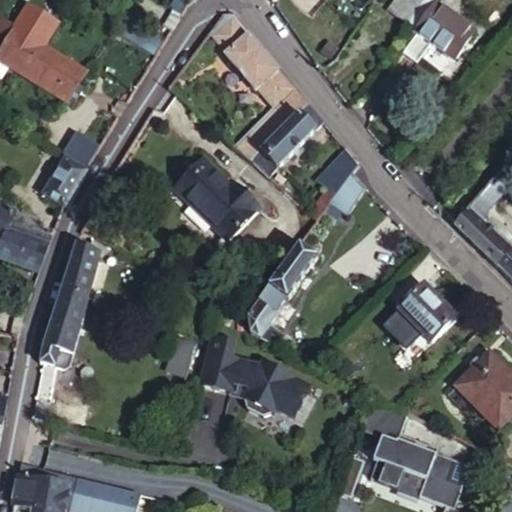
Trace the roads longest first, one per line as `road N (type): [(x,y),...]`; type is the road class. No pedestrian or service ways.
road 1 (unclassified): [(0,506),(36,321),(62,237),(205,0)]
road 2 (residential): [(249,0),(437,230)]
